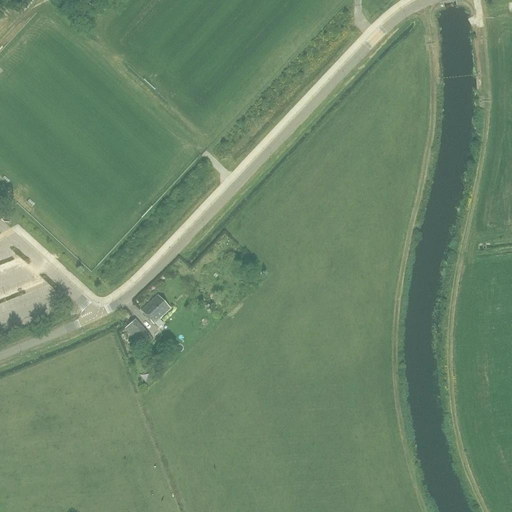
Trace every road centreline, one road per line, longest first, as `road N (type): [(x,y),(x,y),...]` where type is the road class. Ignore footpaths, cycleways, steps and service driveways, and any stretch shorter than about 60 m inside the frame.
road 1 (unclassified): [(0,356),(123,300),(388,24),(429,0)]
road 2 (track): [(425,0),(431,128),(396,335),(397,393),(427,511)]
